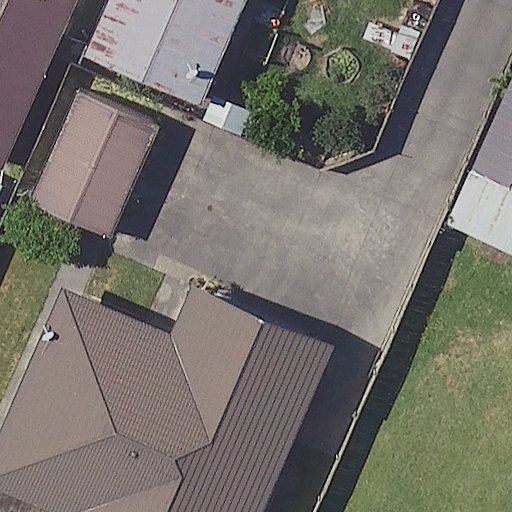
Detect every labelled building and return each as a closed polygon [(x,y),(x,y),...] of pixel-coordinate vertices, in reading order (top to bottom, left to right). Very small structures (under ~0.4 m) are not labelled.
[(67,0),(0,0),(0,156),(67,0)] [(236,0),(95,0),(78,37),(197,89),(236,0)] [(511,58),(467,158),(511,178),(511,58)] [(159,110),(76,76),(28,191),(111,225),(159,110)] [(252,511),(333,328),(186,263),(164,314),(58,267),(0,399),(0,478),(59,504),(55,511),(252,511)]
